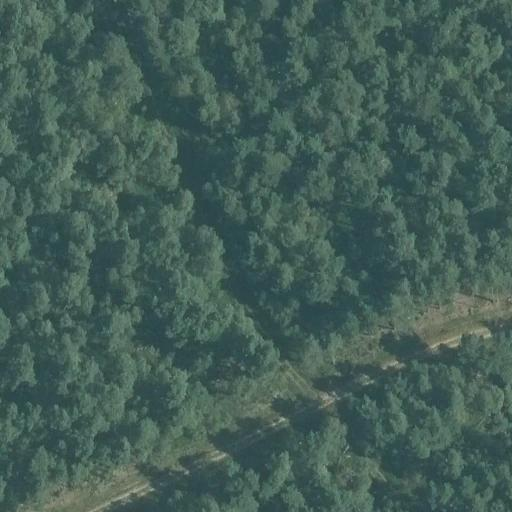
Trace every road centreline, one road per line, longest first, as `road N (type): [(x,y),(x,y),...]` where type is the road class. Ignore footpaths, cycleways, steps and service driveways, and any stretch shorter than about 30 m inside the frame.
road 1 (track): [(106,0),(235,308),(324,402),(405,511)]
road 2 (track): [(96,511),(350,387),(425,355),(511,333)]
